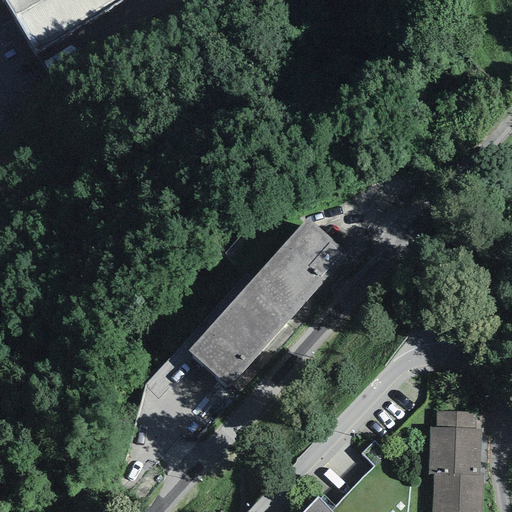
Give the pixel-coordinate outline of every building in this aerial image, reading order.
[(123,0),(3,0),(37,53),(123,0)] [(349,255),(307,218),(187,351),(228,388),(349,255)] [(437,412),(436,428),(475,429),(476,413),(437,412)] [(436,428),(429,428),(427,475),(433,475),(432,511),(481,511),(482,473),(479,473),(480,429),(475,429),(436,428)] [(332,511),(317,497),(302,511),(332,511)]
